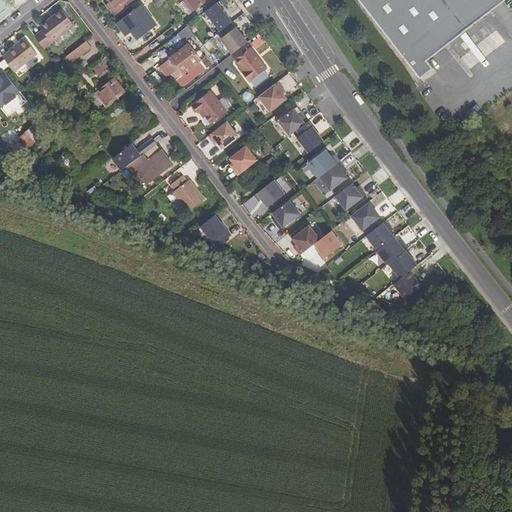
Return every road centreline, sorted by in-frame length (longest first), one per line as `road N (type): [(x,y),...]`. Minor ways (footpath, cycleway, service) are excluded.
road 1 (residential): [(511,313),(278,0)]
road 2 (residential): [(289,275),(75,0)]
